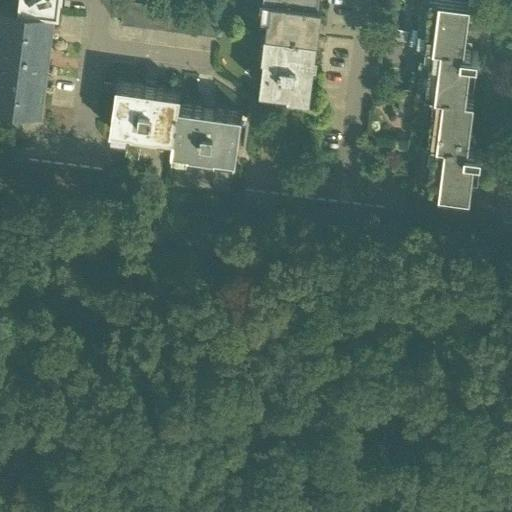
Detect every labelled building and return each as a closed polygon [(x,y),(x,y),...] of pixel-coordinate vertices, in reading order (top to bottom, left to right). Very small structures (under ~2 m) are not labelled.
[(62,0),(9,0),(9,3),(61,10),(62,0)] [(274,0),(270,0),(267,31),(315,37),(318,5),(274,0)] [(407,0),(401,39),(413,41),(465,49),(473,0),(472,0),(407,0)] [(55,10),(0,2),(0,101),(42,107),(55,10)] [(218,16),(121,2),(118,23),(215,37),(218,16)] [(307,98),(315,37),(267,31),(260,92),(307,98)] [(475,50),(465,49),(413,41),(406,87),(418,88),(469,96),(475,50)] [(176,138),(181,104),(183,92),(120,83),(114,130),(176,138)] [(478,97),(469,96),(418,88),(410,139),(423,140),(471,147),(478,97)] [(181,104),(176,138),(175,149),(238,157),(244,112),(181,104)] [(480,149),(471,147),(423,140),(415,188),(473,196),(480,149)] [(511,206),(503,205),(498,249),(511,250),(511,206)]
